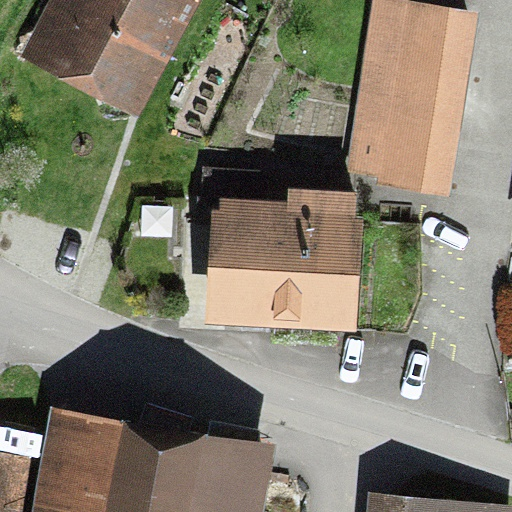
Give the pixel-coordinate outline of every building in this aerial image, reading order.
[(196,0),(55,0),(19,66),(125,126),(196,0)] [(478,12),(400,0),(374,0),(347,171),(378,176),(377,185),(449,197),(478,12)] [(219,210),(210,210),(204,325),(357,332),(363,217),(355,216),(356,192),(288,189),(287,201),(219,198),(219,210)] [(28,511),(42,420),(0,415),(0,511),(28,511)] [(256,511),(265,453),(42,420),(28,511),(256,511)] [(511,511),(511,508),(364,500),(362,511),(511,511)]
